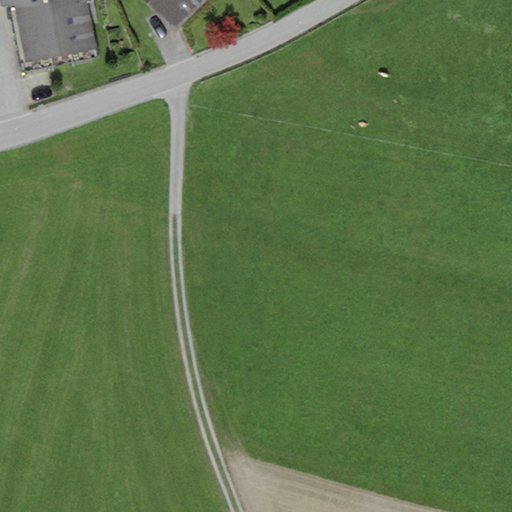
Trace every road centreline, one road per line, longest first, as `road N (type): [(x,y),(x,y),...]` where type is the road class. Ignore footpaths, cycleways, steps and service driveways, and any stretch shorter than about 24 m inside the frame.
road 1 (track): [(238,511),(179,287),(172,76)]
road 2 (residential): [(340,0),(251,45),(0,136)]
